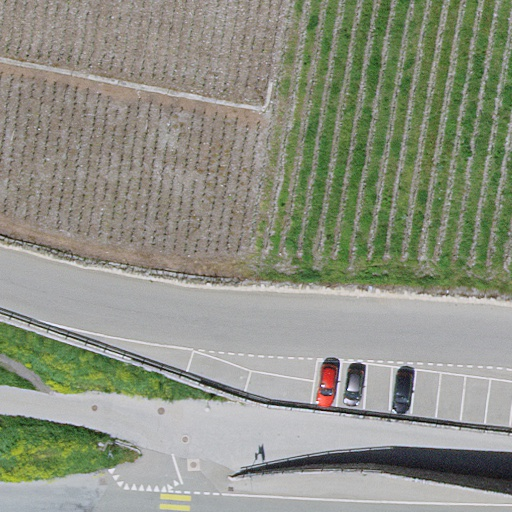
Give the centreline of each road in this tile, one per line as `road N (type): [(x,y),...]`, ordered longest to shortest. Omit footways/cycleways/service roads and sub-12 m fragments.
road 1 (residential): [(511,357),(187,323),(0,285)]
road 2 (residential): [(511,463),(185,435)]
road 3 (residential): [(0,403),(185,435)]
